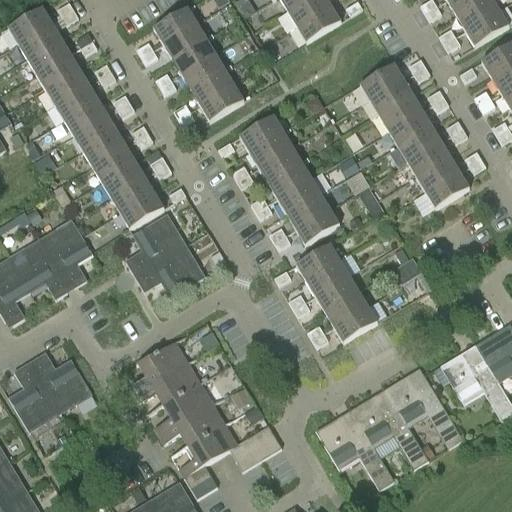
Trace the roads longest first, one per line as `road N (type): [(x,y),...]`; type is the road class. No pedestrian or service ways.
road 1 (residential): [(235,286),(229,246),(97,18),(118,0)]
road 2 (residential): [(290,414),(438,324),(462,293),(511,263)]
road 3 (residential): [(9,355),(72,322),(100,358),(235,286)]
road 4 (residential): [(511,199),(397,8),(373,0)]
road 5 (residential): [(290,414),(281,374),(235,286)]
road 6 (residential): [(267,511),(307,485),(307,454),(290,414)]
